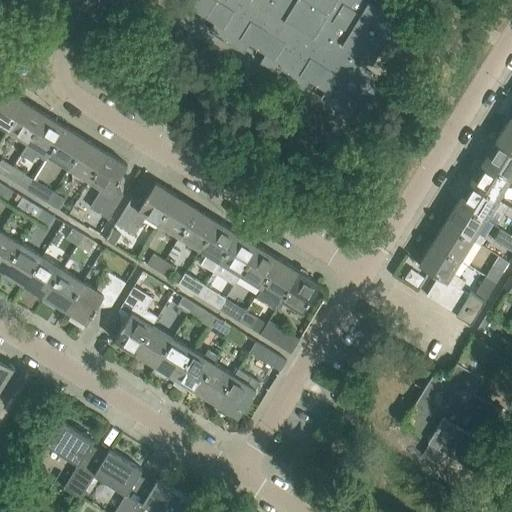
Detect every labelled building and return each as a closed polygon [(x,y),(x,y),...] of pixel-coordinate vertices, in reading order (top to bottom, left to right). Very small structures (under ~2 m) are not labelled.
[(192,0),(188,6),(218,25),(213,33),(239,49),(245,41),(269,56),(264,64),(278,73),(280,69),(288,73),(285,77),(299,86),(304,78),(329,93),(324,101),(350,117),(355,109),(368,117),(385,90),(375,84),(372,72),(364,67),(368,60),(372,63),(399,19),(395,16),(400,8),(387,0),(192,0)] [(0,95),(0,124),(8,129),(25,101),(5,88),(0,95)] [(28,142),(46,113),(25,101),(8,129),(28,142)] [(28,142),(21,153),(32,160),(36,154),(39,149),(49,154),(66,126),(46,113),(28,142)] [(511,121),(508,119),(495,140),(511,150),(511,121)] [(69,167),(86,138),(66,126),(49,154),(69,167)] [(69,167),(89,180),(107,151),(86,138),(69,167)] [(511,174),(511,150),(495,140),(483,160),(482,160),(510,177),(511,174)] [(101,187),(89,206),(108,218),(123,194),(113,188),(117,180),(118,181),(121,177),(120,176),(127,164),(107,151),(89,180),(101,187)] [(474,173),(470,180),(498,198),(510,177),(482,160),(483,160),(476,158),(470,168),(475,173),(474,173)] [(3,159),(0,163),(0,171),(7,176),(14,166),(3,159)] [(14,166),(7,176),(18,183),(25,173),(14,166)] [(498,198),(470,180),(457,201),(485,218),(498,198)] [(130,199),(115,223),(134,234),(146,214),(159,222),(177,194),(155,181),(148,194),(147,193),(144,197),(145,197),(141,205),(130,199)] [(3,183),(0,187),(0,195),(8,200),(14,190),(3,183)] [(43,184),(36,194),(48,201),(54,191),(43,184)] [(54,191),(48,201),(60,209),(66,198),(54,191)] [(159,222),(179,235),(197,207),(177,194),(159,222)] [(16,206),(37,219),(43,208),(23,196),(16,206)] [(485,218),(457,201),(445,221),(473,239),(480,243),(485,236),(477,231),(485,218)] [(179,235),(200,248),(217,219),(197,207),(179,235)] [(43,208),(37,219),(48,226),(55,215),(43,208)] [(200,248),(220,260),(238,232),(217,219),(200,248)] [(473,239),(445,221),(432,242),(460,260),(473,239)] [(66,237),(78,244),(84,234),(73,227),(66,237)] [(113,228),(107,238),(114,242),(120,233),(113,228)] [(0,268),(4,271),(22,242),(2,230),(0,232),(0,268)] [(220,260),(214,271),(222,276),(228,265),(241,273),(258,245),(238,232),(220,260)] [(84,234),(78,244),(89,251),(95,240),(84,234)] [(22,242),(4,271),(1,276),(14,284),(17,279),(25,284),(43,255),(22,242)] [(432,242),(419,263),(439,275),(449,281),(458,287),(460,288),(465,279),(453,271),(460,260),(432,242)] [(241,273),(261,286),(279,257),(258,245),(241,273)] [(153,252),(147,262),(158,269),(164,259),(153,252)] [(25,284),(45,296),(63,267),(43,255),(25,284)] [(486,276),(496,283),(509,261),(499,255),(486,276)] [(299,270),(279,257),(261,286),(281,299),(299,270)] [(176,266),(164,259),(158,269),(169,276),(176,266)] [(45,296),(66,309),(84,280),(63,267),(45,296)] [(66,309),(72,313),(69,319),(83,327),(93,312),(94,309),(95,310),(97,306),(96,306),(101,298),(112,305),(126,281),(107,269),(96,287),(84,280),(66,309)] [(281,299),(302,311),(320,283),(299,270),(281,299)] [(511,274),(503,286),(511,291),(511,274)] [(426,294),(436,300),(449,281),(439,275),(426,294)] [(486,276),(475,293),(485,299),(496,283),(486,276)] [(205,284),(194,277),(187,287),(199,295),(205,284)] [(446,306),(458,287),(449,281),(436,300),(446,306)] [(205,284),(199,295),(219,307),(226,297),(205,284)] [(114,339),(135,352),(153,324),(140,316),(152,297),(133,285),(119,309),(129,316),(124,323),(123,322),(121,326),(122,327),(114,339)] [(469,293),(460,288),(458,287),(446,306),(457,313),(469,293)] [(469,293),(457,313),(456,314),(471,323),(485,299),(475,293),(471,290),(469,293)] [(183,295),(177,306),(188,313),(194,302),(183,295)] [(246,310),(226,297),(219,307),(240,320),(246,310)] [(194,302),(188,313),(199,320),(206,309),(194,302)] [(246,310),(240,320),(251,327),(257,317),(246,310)] [(281,346),(291,352),(300,338),(290,332),(269,319),(267,322),(260,333),(281,346)] [(224,320),(217,331),(229,338),(235,327),(224,320)] [(155,365),(156,365),(173,336),(153,324),(135,352),(155,365)] [(235,327),(229,338),(240,345),(247,334),(235,327)] [(173,336),(156,365),(153,370),(166,378),(169,373),(176,378),(194,349),(173,336)] [(249,351),(280,370),(287,359),(256,340),(249,351)] [(176,378),(173,383),(186,391),(189,386),(196,390),(214,361),(218,355),(207,348),(203,355),(194,349),(176,378)] [(0,388),(13,367),(14,368),(15,367),(0,357),(0,388)] [(234,374),(214,361),(196,390),(217,403),(234,374)] [(484,378),(457,361),(448,375),(436,368),(403,421),(429,437),(428,438),(478,469),(493,445),(492,443),(510,414),(475,392),(484,378)] [(239,367),(234,374),(217,403),(216,409),(224,415),(230,411),(238,416),(260,380),(239,367)] [(85,489),(95,473),(94,473),(106,453),(97,447),(91,456),(86,453),(94,439),(62,418),(47,443),(78,463),(62,487),(79,498),(85,489)] [(95,473),(85,489),(90,492),(100,476),(126,493),(113,511),(136,511),(142,503),(154,483),(144,477),(139,486),(133,482),(139,473),(142,468),(110,448),(106,453),(94,473),(95,473)] [(154,483),(142,503),(156,511),(200,511),(192,506),(188,511),(181,511),(187,503),(190,498),(157,478),(154,483)]
